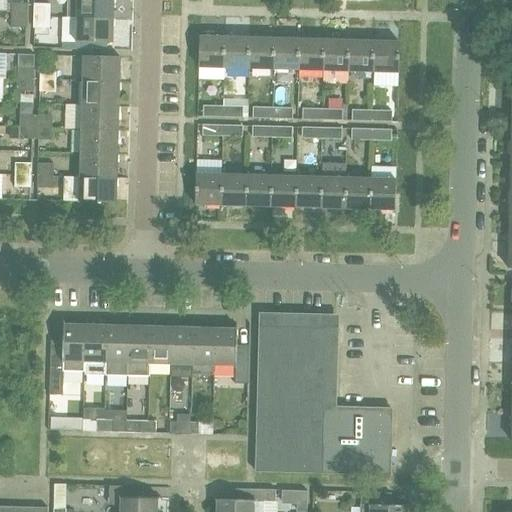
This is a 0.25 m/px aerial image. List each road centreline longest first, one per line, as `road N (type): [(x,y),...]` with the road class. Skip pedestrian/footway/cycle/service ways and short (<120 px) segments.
road 1 (residential): [(462,280),(149,272)]
road 2 (residential): [(462,280),(470,0)]
road 3 (residential): [(149,272),(156,0)]
road 4 (residential): [(458,470),(462,280)]
road 5 (residential): [(149,272),(0,268)]
